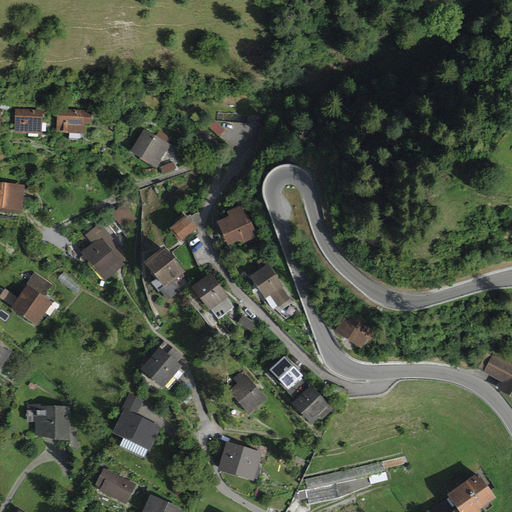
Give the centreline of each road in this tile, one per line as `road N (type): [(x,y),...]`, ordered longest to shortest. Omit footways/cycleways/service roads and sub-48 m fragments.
road 1 (tertiary): [(388,376),(345,370),(329,353),(270,203),(274,178),(297,175),(334,257),(381,295),(410,303),(511,279)]
road 2 (residential): [(388,376),(361,391),(337,386),(300,355),(220,269),(204,223),(214,190)]
road 3 (track): [(205,429),(296,434),(297,424),(236,357)]
road 4 (tertiary): [(511,421),(467,381),(388,376)]
